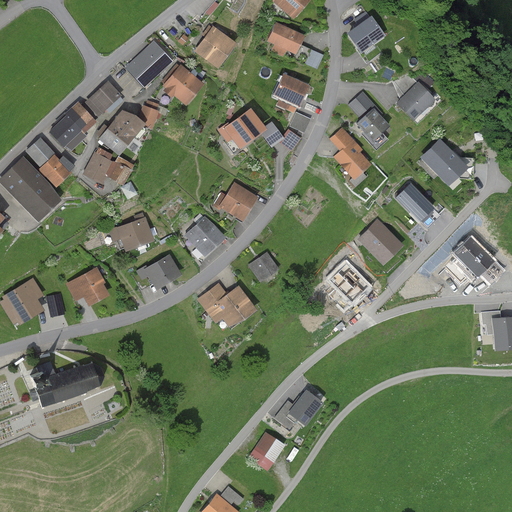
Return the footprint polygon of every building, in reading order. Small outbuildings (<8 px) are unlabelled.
[(272,0),(272,1),(293,19),(309,0),(272,0)] [(353,27),(369,16),(366,11),(353,20),(355,23),(352,25),(353,27)] [(385,35),(370,15),(369,16),(353,27),(345,33),(357,48),(356,49),(366,64),(380,53),(374,43),(385,35)] [(275,22),(266,41),(274,45),(270,52),(283,58),(286,51),(296,55),(305,35),(275,22)] [(236,43),(212,26),(211,27),(209,25),(202,34),(204,35),(193,51),(217,69),(236,43)] [(153,41),(125,68),(144,88),(172,61),(153,41)] [(323,55),(311,50),(304,64),(317,70),(323,55)] [(180,65),(162,86),(165,88),(163,91),(171,98),(173,95),(185,106),(204,85),(180,65)] [(309,84),(283,72),(272,95),(279,98),(276,105),(293,113),(297,105),(299,106),(309,84)] [(404,95),(395,103),(413,121),(436,99),(418,82),(416,84),(409,76),(393,82),(404,95)] [(108,81),(85,101),(98,117),(121,95),(108,81)] [(363,92),(348,105),(361,119),(373,108),(380,116),(382,114),(363,92)] [(145,107),(143,106),(138,118),(145,123),(143,126),(152,129),(158,111),(156,111),(158,105),(147,101),(145,107)] [(65,113),(66,115),(81,131),(85,134),(97,122),(77,102),(65,113)] [(250,108),(223,127),(225,129),(224,130),(232,140),(226,144),(232,152),(260,133),(265,129),(264,127),(250,108)] [(361,119),(356,124),(372,141),(389,125),(380,116),(373,108),(361,119)] [(122,110),(98,139),(119,155),(143,126),(145,123),(138,118),(135,115),(122,110)] [(310,119),(296,112),(289,126),(304,133),(310,119)] [(66,115),(48,132),(63,148),(65,147),(81,131),(66,115)] [(282,137),(271,122),(264,127),(265,129),(260,133),(271,148),(278,142),(284,138),(282,137)] [(342,127),(329,139),(339,151),(353,139),(342,127)] [(301,138),(288,129),(282,137),(284,138),(278,142),(291,151),(301,138)] [(85,134),(81,131),(65,147),(71,151),(87,136),(85,134)] [(40,138),(25,151),(40,167),(54,155),(55,154),(40,138)] [(339,151),(332,157),(353,180),(371,164),(360,152),(362,150),(353,139),(339,151)] [(458,157),(439,139),(420,158),(447,185),(457,175),(460,178),(473,179),(473,158),(458,157)] [(94,152),(82,174),(102,185),(106,177),(115,162),(112,161),(109,160),(112,155),(98,148),(95,153),(94,152)] [(40,167),(38,169),(55,187),(71,173),(69,171),(74,166),(62,155),(58,160),(54,155),(40,167)] [(22,156),(0,177),(0,183),(37,222),(61,200),(50,185),(22,156)] [(115,162),(106,177),(122,186),(134,165),(118,156),(115,162)] [(130,182),(120,187),(127,199),(137,194),(130,182)] [(213,207),(220,211),(221,209),(242,222),(258,197),(234,182),(225,196),(221,194),(213,207)] [(434,206),(410,182),(394,198),(419,222),(434,206)] [(135,221),(109,230),(113,241),(120,239),(125,251),(153,241),(144,217),(143,217),(142,213),(133,216),(135,221)] [(205,216),(184,235),(204,256),(224,238),(205,216)] [(3,219),(0,221),(0,232),(8,224),(3,219)] [(403,245),(377,219),(357,239),(383,265),(403,245)] [(495,261),(470,236),(453,254),(478,278),(495,261)] [(267,252),(248,265),(260,282),(279,270),(267,252)] [(145,266),(136,271),(141,280),(148,276),(156,289),(181,275),(169,254),(146,267),(145,266)] [(96,267),(66,283),(75,301),(83,297),(88,306),(109,295),(103,284),(104,283),(96,267)] [(43,296),(32,277),(1,297),(3,300),(0,301),(0,304),(15,329),(44,311),(37,299),(43,296)] [(218,282),(196,299),(214,324),(222,319),(228,327),(229,326),(232,329),(257,310),(238,285),(227,293),(218,282)] [(60,294),(46,297),(50,317),(65,314),(60,294)] [(500,311),(481,312),(482,325),(485,325),(486,336),(492,335),(493,351),(511,349),(511,317),(500,318),(500,311)] [(36,367),(38,373),(41,372),(43,378),(54,374),(50,362),(36,367)] [(38,400),(41,408),(86,393),(85,391),(99,387),(104,376),(100,367),(91,363),(76,368),(76,367),(54,374),(43,378),(41,372),(38,373),(30,376),(34,388),(38,400)] [(323,403),(305,390),(293,405),(287,400),(274,418),(289,430),(296,420),(305,426),(323,403)] [(284,445),(265,432),(247,457),(266,470),(284,445)] [(228,486),(220,496),(230,505),(233,501),(238,505),(243,499),(228,486)] [(216,493),(199,511),(238,511),(230,505),(220,496),(216,493)]
